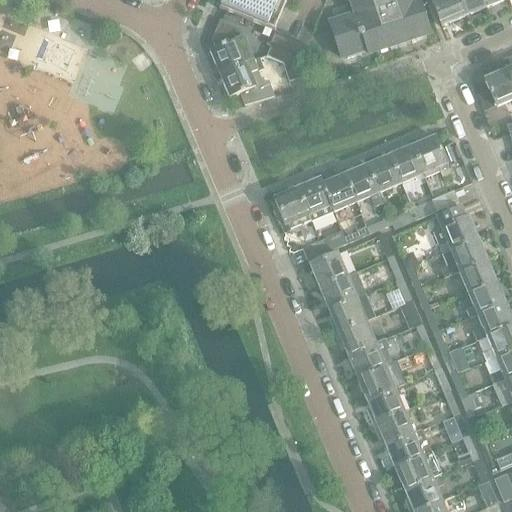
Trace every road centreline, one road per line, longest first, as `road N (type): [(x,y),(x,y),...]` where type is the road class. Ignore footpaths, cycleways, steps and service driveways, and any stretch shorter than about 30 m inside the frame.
road 1 (residential): [(362,511),(205,125)]
road 2 (residential): [(436,56),(205,125)]
road 3 (residential): [(511,232),(436,56)]
